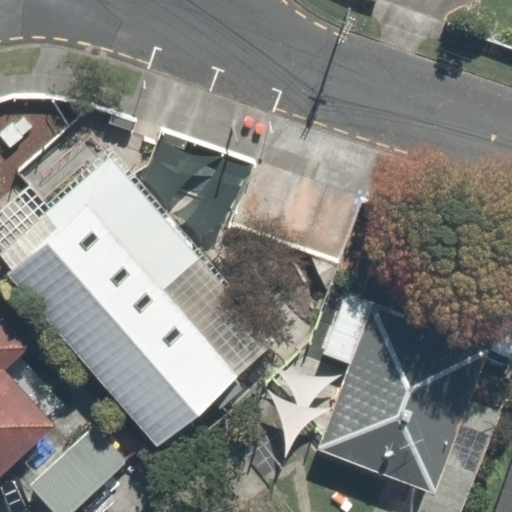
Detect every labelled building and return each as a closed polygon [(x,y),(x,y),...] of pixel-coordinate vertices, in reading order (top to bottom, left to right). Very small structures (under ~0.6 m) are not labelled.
[(79,99),(0,171),(0,251),(161,427),(230,363),(159,285),(208,239),(79,99)] [(429,487),(489,335),(373,289),(366,306),(329,291),(306,348),(340,362),(309,440),(429,487)] [(0,292),(0,466),(52,416),(0,361),(35,328),(0,292)] [(113,453),(83,421),(31,470),(61,502),(113,453)] [(511,511),(511,428),(480,511),(511,511)] [(162,511),(146,493),(125,511),(162,511)]
